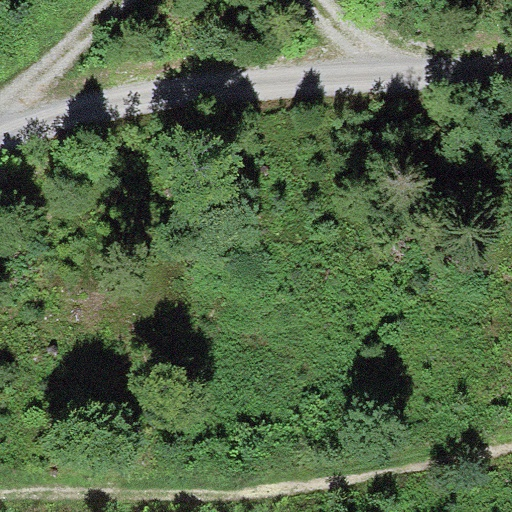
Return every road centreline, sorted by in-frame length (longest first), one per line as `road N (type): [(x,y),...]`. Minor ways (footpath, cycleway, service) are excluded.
road 1 (track): [(511,62),(99,95),(18,112),(0,126)]
road 2 (track): [(18,112),(119,0)]
